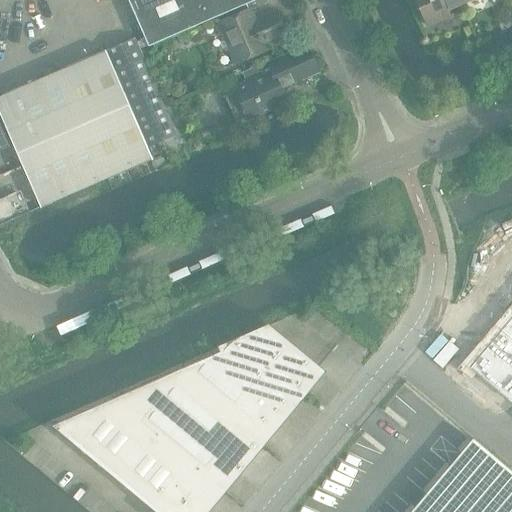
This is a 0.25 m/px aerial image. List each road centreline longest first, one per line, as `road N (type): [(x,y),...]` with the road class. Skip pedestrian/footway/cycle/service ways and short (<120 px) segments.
road 1 (unclassified): [(26,308),(405,159)]
road 2 (unclassified): [(265,511),(399,349),(426,304),(434,262)]
road 3 (residential): [(405,159),(327,0)]
